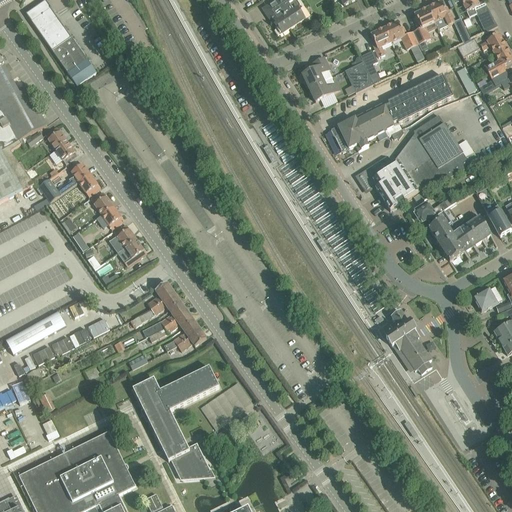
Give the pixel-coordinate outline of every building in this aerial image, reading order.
[(278,0),(263,10),(267,17),(270,15),(275,23),(283,36),(305,21),(298,11),(299,10),(299,9),(299,8),(299,7),(298,6),(297,6),(297,5),(296,5),(295,5),(294,3),(297,1),(295,0),(278,0)] [(479,21),(486,35),(498,29),(488,9),(485,3),(479,5),(476,0),(460,0),(470,19),(477,16),(479,21)] [(26,16),(43,40),(63,26),(52,11),(52,10),(47,2),(26,16)] [(442,3),(428,10),(438,29),(439,32),(455,25),(447,9),(445,10),(442,3)] [(329,12),(329,14),(331,19),(334,20),(336,18),(337,15),(335,11),(332,10),(329,12)] [(419,31),(413,34),(419,46),(425,43),(431,41),(428,34),(438,29),(428,10),(415,16),(417,23),(415,24),(419,31)] [(399,24),(385,30),(392,45),(402,40),(407,52),(419,46),(413,34),(407,36),(404,29),(402,30),(399,24)] [(43,40),(60,64),(80,50),(63,26),(43,40)] [(458,33),(464,45),(471,41),(465,29),(458,33)] [(374,43),(372,44),(379,60),(386,57),(382,49),(392,45),(385,30),(371,36),(374,43)] [(491,48),(495,56),(507,49),(500,36),(488,42),(488,43),(480,47),(483,52),(491,48)] [(474,41),(458,49),(463,59),(480,50),(474,41)] [(428,50),(425,43),(419,46),(422,53),(428,50)] [(511,57),(507,49),(495,56),(499,63),(496,65),(494,62),(484,67),(492,82),(507,74),(504,68),(511,63),(511,57)] [(80,50),(60,64),(77,88),(97,74),(80,50)] [(361,58),(365,66),(366,68),(378,63),(373,52),(361,58)] [(0,149),(23,192),(34,186),(32,183),(11,154),(22,146),(20,143),(47,128),(27,90),(19,94),(0,58),(0,149)] [(303,77),(310,91),(324,84),(332,80),(332,79),(329,72),(330,72),(325,60),(314,65),(316,70),(303,77)] [(366,68),(365,66),(363,64),(345,73),(357,96),(375,88),(366,68)] [(458,73),(470,96),(477,92),(465,70),(458,73)] [(511,86),(511,79),(509,81),(505,75),(492,82),(496,89),(502,85),(505,90),(511,86)] [(384,107),(332,133),(343,155),(356,148),(359,154),(369,149),(366,143),(385,133),(388,139),(392,137),(402,132),(399,126),(417,117),(454,100),(443,77),(384,107)] [(324,84),(310,91),(316,104),(341,92),(338,86),(336,87),(332,80),(324,84)] [(387,159),(364,173),(391,213),(397,209),(398,209),(405,204),(423,192),(425,194),(471,169),(458,147),(450,135),(439,118),(414,134),(415,136),(394,164),(387,159)] [(46,138),(56,152),(68,144),(57,129),(46,138)] [(402,132),(392,137),(394,141),(397,140),(399,141),(404,135),(402,132)] [(26,143),(30,148),(43,139),(39,133),(26,143)] [(68,144),(56,152),(66,167),(78,159),(68,144)] [(0,149),(0,205),(24,193),(0,149)] [(69,170),(79,185),(91,176),(81,162),(69,170)] [(91,176),(79,185),(89,199),(101,191),(91,176)] [(36,180),(32,183),(34,186),(37,190),(41,186),(36,180)] [(37,190),(48,206),(61,197),(50,181),(37,190)] [(487,188),(489,192),(499,186),(497,182),(487,188)] [(424,193),(414,199),(419,206),(428,200),(424,193)] [(92,203),(102,217),(114,209),(103,194),(92,203)] [(437,215),(439,217),(446,213),(449,211),(448,210),(457,205),(453,199),(433,212),(428,205),(414,214),(422,226),(437,215)] [(511,233),(511,232),(498,208),(487,214),(501,239),(511,233)] [(114,209),(102,217),(97,221),(104,230),(109,226),(112,232),(124,224),(114,209)] [(439,217),(429,223),(433,229),(429,231),(440,247),(442,251),(450,263),(464,254),(492,236),(481,219),(479,220),(475,215),(473,216),(477,222),(472,225),(468,220),(461,224),(465,230),(460,233),(457,228),(453,231),(457,235),(454,237),(451,233),(449,229),(453,227),(452,226),(449,220),(450,220),(446,213),(439,217)] [(70,220),(62,225),(69,235),(77,230),(70,220)] [(137,241),(126,227),(115,235),(117,238),(110,243),(118,255),(119,255),(137,241)] [(79,235),(73,240),(83,254),(89,250),(79,235)] [(147,256),(137,241),(119,255),(129,269),(147,256)] [(94,258),(88,262),(91,266),(95,272),(101,268),(94,258)] [(511,277),(503,282),(511,297),(511,277)] [(149,306),(152,312),(175,295),(169,286),(157,294),(161,300),(158,301),(157,300),(149,306)] [(474,300),(482,314),(498,305),(489,291),(474,300)] [(166,308),(170,313),(182,305),(175,295),(152,312),(130,323),(134,331),(143,326),(143,325),(156,317),(165,311),(164,309),(166,308)] [(496,309),(499,314),(511,308),(511,306),(511,303),(496,309)] [(149,339),(165,330),(188,314),(182,305),(170,313),(174,318),(171,320),(170,318),(161,325),(160,323),(142,333),(146,340),(147,340),(149,339)] [(511,321),(511,324),(495,335),(508,357),(511,354),(511,310),(507,312),(510,318),(511,321)] [(507,312),(501,315),(504,321),(510,318),(507,312)] [(58,314),(6,343),(14,357),(66,328),(58,314)] [(179,326),(183,331),(195,323),(188,314),(165,330),(149,339),(152,344),(169,335),(169,336),(178,329),(177,328),(179,326)] [(415,334),(416,333),(410,323),(409,324),(402,314),(392,320),(396,326),(391,329),(395,334),(386,339),(393,349),(396,346),(398,349),(401,353),(402,353),(416,373),(419,371),(422,377),(432,370),(429,364),(432,362),(418,342),(419,341),(417,337),(415,334)] [(105,321),(89,329),(94,340),(110,332),(105,321)] [(168,354),(173,351),(178,348),(201,332),(195,323),(183,331),(187,337),(184,338),(183,337),(174,343),(165,348),(168,354)] [(80,347),(91,342),(85,331),(75,336),(80,347)] [(201,332),(178,348),(182,354),(193,346),(195,349),(207,340),(201,332)] [(80,347),(74,336),(70,339),(75,349),(80,347)] [(68,339),(52,347),(58,359),(74,351),(68,339)] [(114,347),(118,355),(125,351),(121,343),(114,347)] [(49,349),(34,357),(39,368),(55,360),(49,349)] [(129,364),(133,371),(147,363),(144,356),(129,364)] [(30,359),(25,361),(30,372),(36,369),(30,359)] [(20,365),(14,368),(20,378),(25,376),(20,365)] [(170,463),(180,483),(215,481),(210,471),(209,472),(196,446),(188,450),(170,414),(220,390),(210,369),(161,393),(154,379),(131,391),(168,464),(170,463)] [(27,377),(32,386),(43,380),(39,371),(27,377)] [(52,378),(55,385),(62,381),(59,375),(52,378)] [(10,389),(19,406),(30,401),(21,384),(10,389)] [(39,399),(46,413),(54,409),(46,395),(39,399)] [(43,427),(44,429),(48,437),(47,438),(49,443),(60,438),(53,424),(52,422),(43,427)] [(173,511),(172,508),(164,511),(125,511),(120,499),(136,491),(108,434),(19,479),(35,511),(173,511)] [(156,496),(145,501),(150,511),(157,511),(163,509),(156,496)]
